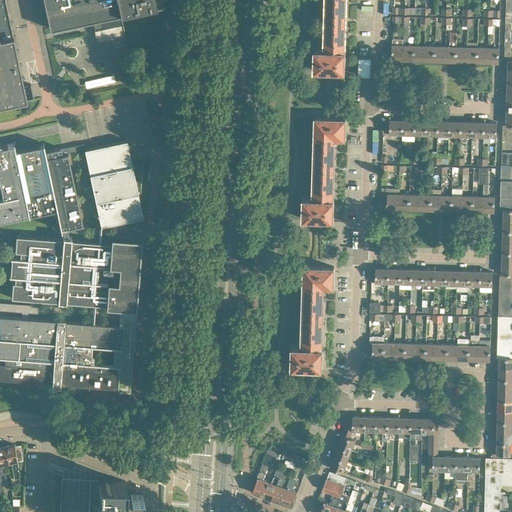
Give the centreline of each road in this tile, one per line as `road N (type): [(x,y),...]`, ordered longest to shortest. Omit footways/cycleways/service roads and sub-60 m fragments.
road 1 (secondary): [(237,0),(202,497)]
road 2 (secondary): [(219,487),(256,0)]
road 3 (residential): [(449,406),(448,443),(480,444),(482,371),(450,370)]
road 4 (unclassified): [(44,434),(202,497)]
road 5 (residential): [(340,402),(353,364),(357,254)]
road 6 (residential): [(357,254),(367,219),(369,107)]
road 7 (residential): [(495,258),(357,254)]
road 8 (residential): [(369,107),(500,110)]
